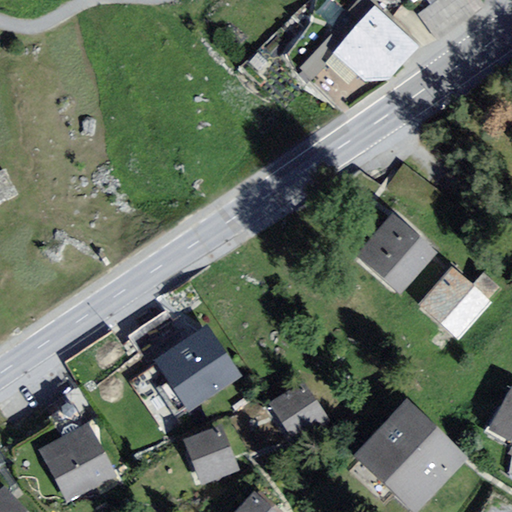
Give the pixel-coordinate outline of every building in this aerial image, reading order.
[(436,0),(421,12),(439,36),(480,7),(474,0),(436,0)] [(402,46),(366,15),(330,58),(367,88),(402,46)] [(0,173),(0,209),(16,200),(0,173)] [(418,255),(383,227),(355,262),(390,290),(418,255)] [(444,273),(423,306),(465,333),(487,301),(444,273)] [(184,417),(230,380),(190,333),(145,370),(184,417)] [(295,451),(324,426),(295,392),(266,416),(295,451)] [(511,397),(503,392),(483,427),(511,443),(511,397)] [(402,511),(452,456),(398,409),(346,468),(395,511),(402,511)] [(208,427),(179,443),(202,485),(231,470),(208,427)] [(77,433),(38,456),(65,501),(103,479),(77,433)] [(12,511),(0,496),(0,511),(12,511)] [(259,511),(246,501),(237,511),(259,511)]
